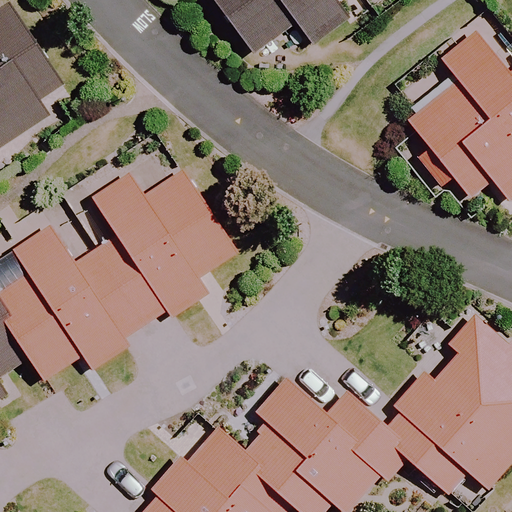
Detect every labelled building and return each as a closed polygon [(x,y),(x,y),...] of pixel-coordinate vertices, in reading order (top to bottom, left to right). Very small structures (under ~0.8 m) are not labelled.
[(10,0),(1,0),(0,1),(0,141),(50,109),(32,81),(54,66),(10,0)] [(223,0),(264,53),(304,22),(319,41),(353,15),(341,0),(223,0)] [(511,65),(511,66),(482,30),(447,59),(464,81),(419,118),(482,195),(498,182),(511,199),(511,198),(511,65)] [(0,398),(9,393),(1,380),(34,358),(50,381),(89,355),(98,368),(210,293),(200,277),(235,254),(179,170),(145,192),(132,173),(94,198),(120,236),(77,265),(52,228),(0,262),(0,398)] [(387,430),(348,396),(334,411),(291,374),(259,410),(275,423),(251,450),(223,426),(146,511),(302,511),(303,511),(302,511),(353,511),(407,452),(470,507),(511,459),(511,342),(485,319),(457,350),(466,358),(446,381),(437,373),(387,430)]
